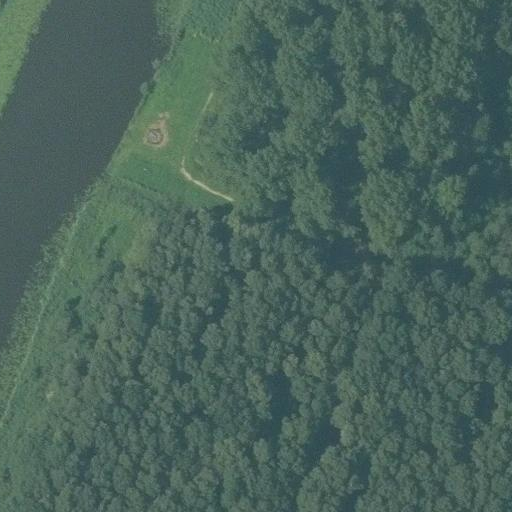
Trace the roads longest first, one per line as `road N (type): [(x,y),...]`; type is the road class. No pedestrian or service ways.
road 1 (track): [(21,511),(133,230),(358,273),(365,242),(212,195),(187,179),(181,164),(180,149),(251,0)]
road 2 (track): [(295,511),(379,306),(358,273),(511,313)]
road 3 (track): [(365,242),(435,149),(496,0)]
road 4 (track): [(273,0),(215,135),(212,195)]
